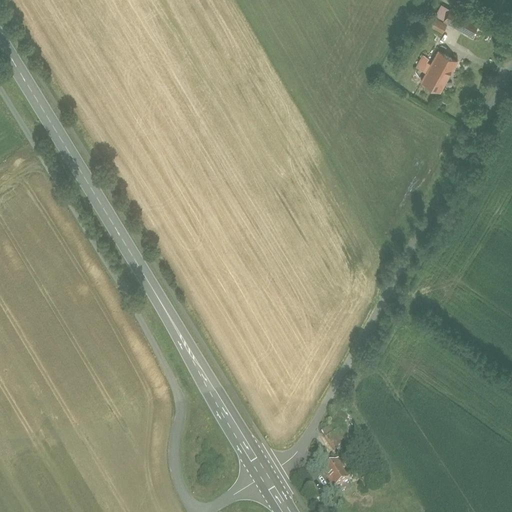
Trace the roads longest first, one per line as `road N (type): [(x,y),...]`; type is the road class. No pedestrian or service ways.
road 1 (primary): [(0,39),(264,479)]
road 2 (residential): [(511,72),(300,445),(264,479)]
road 3 (residential): [(194,511),(176,478),(181,399),(174,383),(0,87)]
